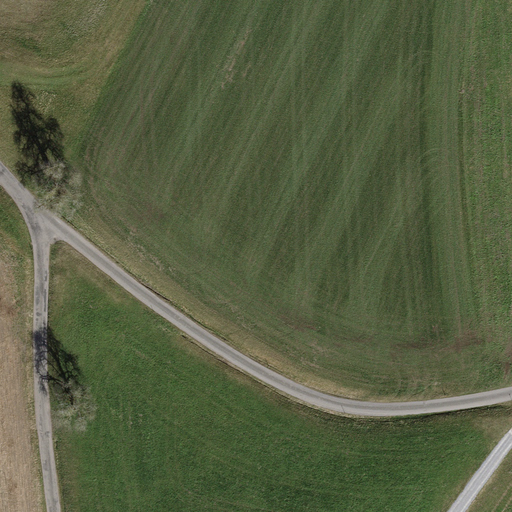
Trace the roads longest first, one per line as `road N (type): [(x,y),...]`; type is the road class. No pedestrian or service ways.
road 1 (track): [(42,214),(186,325),(308,395),(385,409),(511,392)]
road 2 (track): [(54,511),(41,364),(42,214),(0,170)]
